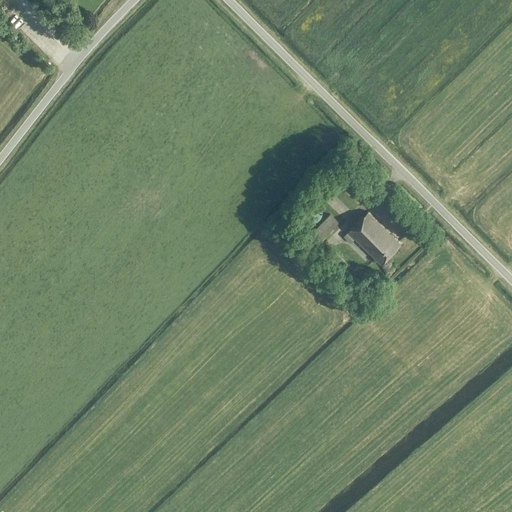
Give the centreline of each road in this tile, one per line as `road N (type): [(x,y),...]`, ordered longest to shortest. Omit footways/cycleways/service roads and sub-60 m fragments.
road 1 (unclassified): [(511,280),(227,0)]
road 2 (tertiary): [(0,158),(132,0)]
